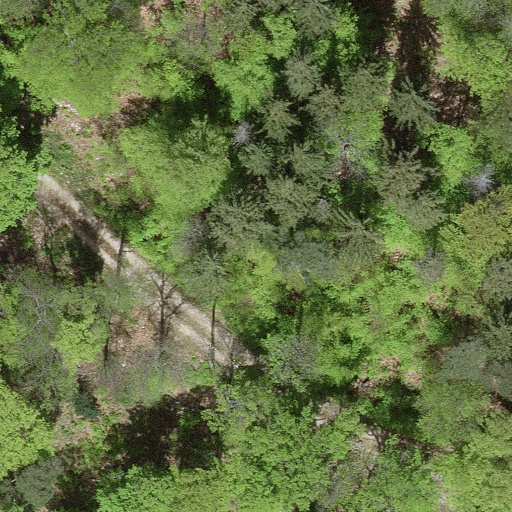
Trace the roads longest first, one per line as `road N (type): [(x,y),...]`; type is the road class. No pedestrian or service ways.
road 1 (track): [(477,511),(227,354),(0,153)]
road 2 (track): [(361,0),(432,46),(511,81)]
